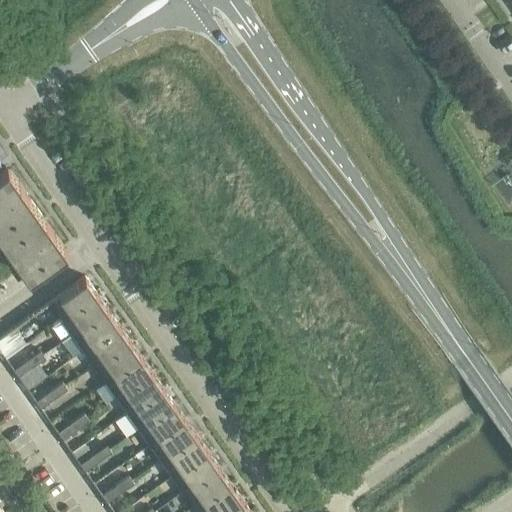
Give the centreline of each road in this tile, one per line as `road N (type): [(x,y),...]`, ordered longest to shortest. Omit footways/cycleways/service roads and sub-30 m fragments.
road 1 (secondary): [(189,1),(398,262)]
road 2 (residential): [(284,511),(94,247)]
road 3 (secondary): [(398,262),(340,154),(231,0)]
road 4 (secondary): [(511,423),(398,262)]
road 5 (residential): [(95,511),(0,377)]
road 6 (residential): [(94,247),(6,115)]
